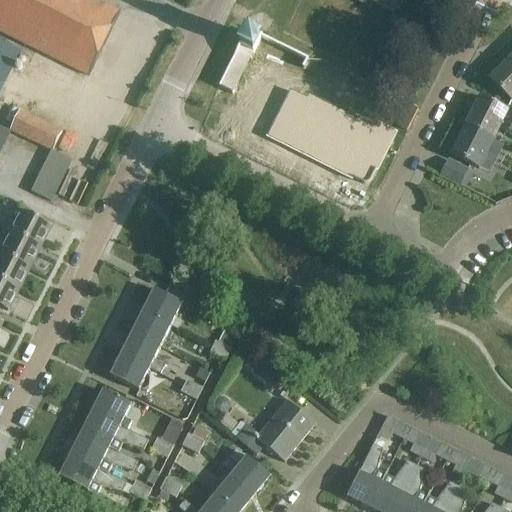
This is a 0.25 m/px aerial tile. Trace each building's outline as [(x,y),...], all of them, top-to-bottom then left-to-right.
[(0,0),(0,34),(88,78),(119,15),(89,0),(0,0)] [(393,15),(400,0),(353,0),(371,9),(373,5),(393,15)] [(393,16),(382,39),(390,43),(401,20),(393,16)] [(246,35),(239,49),(253,56),(260,42),(246,35)] [(0,44),(0,97),(21,55),(0,44)] [(511,102),(511,60),(491,82),(511,103),(511,102)] [(292,90),(268,138),(367,187),(389,143),(305,100),(315,81),(292,70),(284,86),(292,90)] [(466,129),(493,142),(507,114),(480,100),(466,129)] [(21,137),(31,118),(20,113),(11,132),(21,137)] [(21,137),(32,143),(41,123),(31,118),(21,137)] [(41,123),(32,143),(51,152),(61,133),(41,123)] [(0,141),(5,144),(10,133),(0,128),(0,141)] [(493,142),(466,129),(451,157),(478,171),(493,142)] [(46,164),(65,173),(71,163),(52,153),(46,164)] [(41,174),(61,183),(65,173),(46,164),(41,174)] [(441,178),(459,188),(467,173),(449,164),(441,178)] [(36,183),(56,193),(61,183),(41,174),(36,183)] [(56,193),(36,183),(31,193),(51,203),(56,193)] [(4,232),(11,236),(11,235),(39,250),(50,228),(22,214),(16,226),(9,222),(4,232)] [(0,256),(29,270),(39,250),(11,235),(11,236),(6,247),(0,244),(0,256)] [(0,281),(18,291),(29,270),(0,256),(0,257),(0,281)] [(0,309),(7,313),(18,291),(0,281),(0,309)] [(153,292),(142,314),(171,329),(183,307),(164,297),(153,292)] [(131,335),(161,350),(171,329),(142,314),(131,335)] [(216,342),(213,349),(229,357),(232,351),(232,350),(237,339),(226,329),(219,343),(216,342)] [(150,372),(160,377),(165,369),(154,363),(161,350),(131,335),(120,357),(150,372)] [(210,355),(226,364),(229,357),(213,349),(210,355)] [(255,355),(245,368),(258,378),(260,377),(270,385),(279,373),(269,365),(255,355)] [(150,372),(120,357),(109,379),(139,394),(150,372)] [(194,382),(205,387),(210,378),(199,372),(194,382)] [(187,382),(184,388),(200,396),(203,390),(187,382)] [(200,396),(184,388),(181,394),(187,398),(182,407),(190,410),(195,401),(197,402),(200,396)] [(125,421),(132,408),(102,393),(91,415),(126,433),(127,432),(131,424),(125,421)] [(219,419),(226,418),(231,413),(230,405),(225,401),(218,401),(213,407),(214,414),(219,419)] [(284,465),(315,426),(287,404),(259,438),(247,428),(236,441),(256,458),(264,448),(284,465)] [(117,455),(118,455),(122,446),(143,452),(148,443),(127,432),(126,433),(91,415),(80,436),(117,455)] [(397,424),(394,431),(404,436),(408,429),(397,424)] [(162,442),(174,448),(181,434),(169,428),(162,442)] [(419,435),(408,429),(404,436),(415,442),(419,435)] [(197,439),(190,435),(185,446),(192,449),(197,439)] [(80,436),(69,458),(106,477),(107,476),(111,468),(132,474),(137,464),(118,455),(117,455),(80,436)] [(158,440),(155,446),(171,454),(174,448),(162,442),(158,440)] [(446,448),(436,443),(432,450),(443,456),(446,448)] [(171,454),(155,446),(151,453),(168,461),(171,454)] [(192,449),(185,446),(179,456),(186,460),(192,449)] [(457,454),(446,448),(443,456),(453,461),(457,454)] [(58,480),(87,495),(96,500),(97,498),(96,498),(100,489),(121,495),(122,493),(126,486),(107,476),(106,477),(69,458),(58,480)] [(241,462),(228,479),(255,501),(269,484),(241,462)] [(485,468),(474,462),(470,470),(481,475),(485,468)] [(495,473),(485,468),(481,475),(492,480),(495,473)] [(382,480),(362,470),(347,501),(367,511),(382,480)] [(152,475),(146,487),(153,490),(159,479),(152,475)] [(170,478),(164,489),(171,492),(177,482),(170,478)] [(228,479),(214,496),(234,511),(245,511),(255,501),(228,479)] [(390,511),(402,490),(382,480),(367,511),(368,511),(390,511)] [(136,483),(133,489),(149,497),(152,491),(136,483)] [(126,486),(122,493),(129,497),(130,495),(133,489),(126,486)] [(149,497),(133,489),(130,495),(146,504),(149,497)] [(164,489),(159,500),(166,503),(171,492),(164,489)] [(414,511),(421,499),(402,490),(390,511),(414,511)] [(234,511),(214,496),(200,511),(234,511)] [(438,511),(440,509),(421,499),(414,511),(438,511)]
